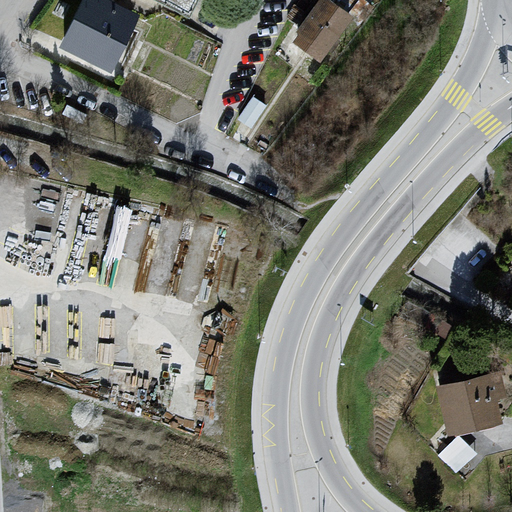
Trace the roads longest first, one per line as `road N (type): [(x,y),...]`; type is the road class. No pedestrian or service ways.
road 1 (primary): [(500,12),(447,107),(346,228),(297,308),(275,412),(287,511)]
road 2 (primary): [(364,511),(337,481),(315,426),(313,373),(328,319),(377,241),(463,145),(511,106)]
